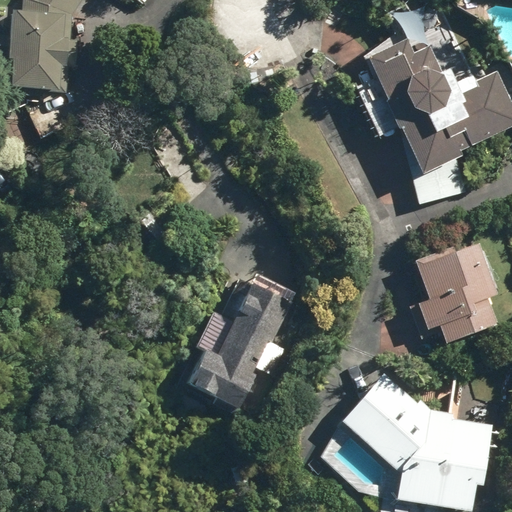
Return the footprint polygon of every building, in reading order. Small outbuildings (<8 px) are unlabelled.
[(79,1),(18,2),(19,90),(80,90),(79,1)] [(379,86),(359,95),(381,143),(403,133),(422,176),(408,182),(421,212),(469,190),(458,166),(491,151),(489,145),(511,134),(511,91),(505,76),(463,95),(434,32),(368,63),(379,86)] [(456,229),(463,250),(419,265),(430,297),(406,305),(419,343),(443,335),(448,348),(502,330),(492,302),(504,298),(484,240),(481,241),(475,223),(456,229)] [(255,277),(249,289),(228,278),(192,353),(201,357),(187,386),(249,416),(305,301),(255,277)] [(447,413),(386,375),(343,426),(408,479),(405,502),(480,510),(478,488),(491,492),(497,417),(447,413)]
